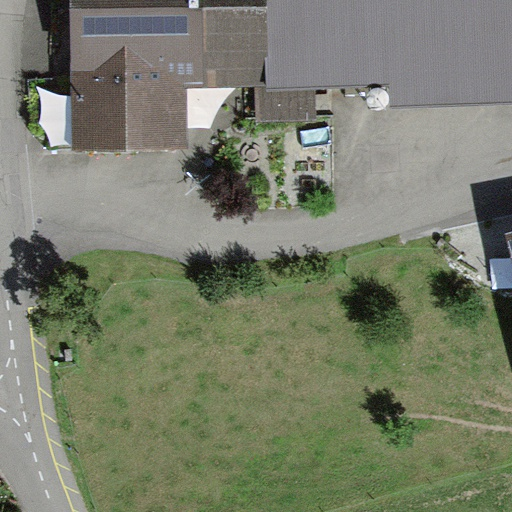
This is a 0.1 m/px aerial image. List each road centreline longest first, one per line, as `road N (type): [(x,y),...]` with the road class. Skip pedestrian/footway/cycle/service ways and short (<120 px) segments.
road 1 (residential): [(19,393),(0,261)]
road 2 (unclassified): [(19,393),(49,511)]
